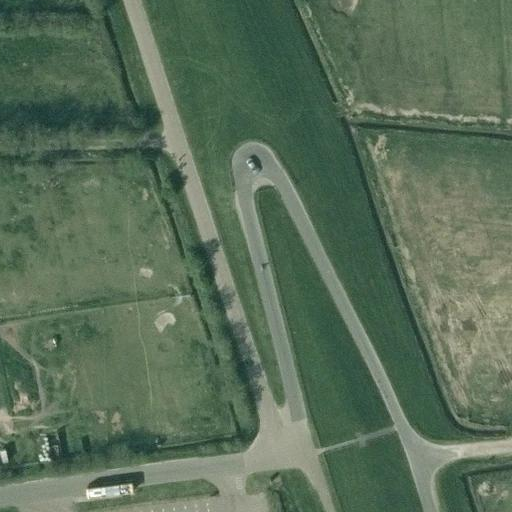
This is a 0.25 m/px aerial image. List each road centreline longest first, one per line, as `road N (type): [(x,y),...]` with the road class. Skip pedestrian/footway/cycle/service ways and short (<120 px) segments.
road 1 (unclassified): [(309,451),(242,197),(247,169),(265,163),(395,410),(430,511)]
road 2 (unclassified): [(280,455),(131,0)]
road 3 (unclassified): [(0,495),(280,455)]
road 4 (track): [(0,143),(176,137)]
